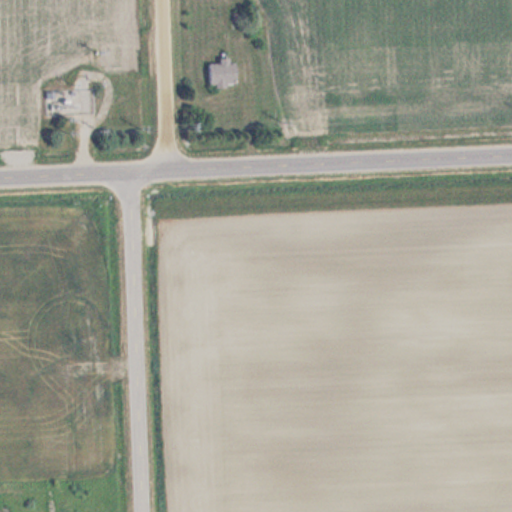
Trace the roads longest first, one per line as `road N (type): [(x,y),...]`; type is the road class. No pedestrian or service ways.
road 1 (secondary): [(511,153),(167,168)]
road 2 (residential): [(129,170),(140,511)]
road 3 (residential): [(162,0),(167,168)]
road 4 (secondary): [(129,170),(0,175)]
